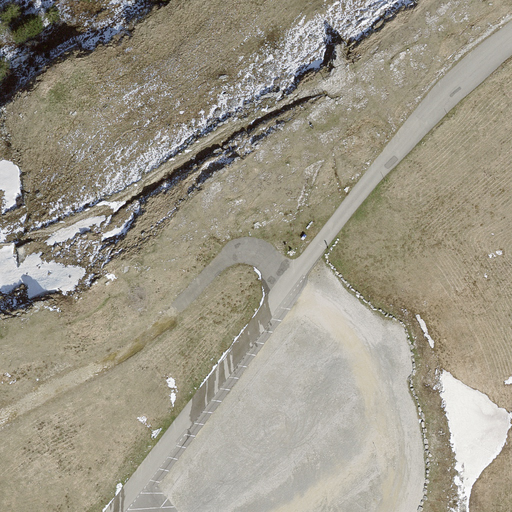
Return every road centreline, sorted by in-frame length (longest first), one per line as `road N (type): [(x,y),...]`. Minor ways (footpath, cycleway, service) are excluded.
road 1 (track): [(292,278),(251,256),(232,257),(143,345),(0,423)]
road 2 (track): [(292,278),(450,92),(511,39)]
road 3 (unclassified): [(113,511),(292,278)]
